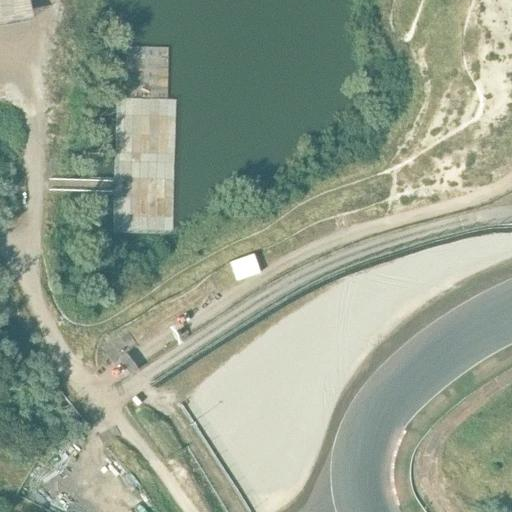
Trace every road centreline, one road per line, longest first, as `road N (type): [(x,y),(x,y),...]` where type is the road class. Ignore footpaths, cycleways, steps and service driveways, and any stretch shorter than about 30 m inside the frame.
road 1 (track): [(93,389),(222,301),(334,238),(446,208),(511,179)]
road 2 (track): [(0,239),(21,254),(46,322),(93,389)]
road 3 (track): [(21,254),(34,192),(31,90)]
road 4 (track): [(93,389),(188,511)]
